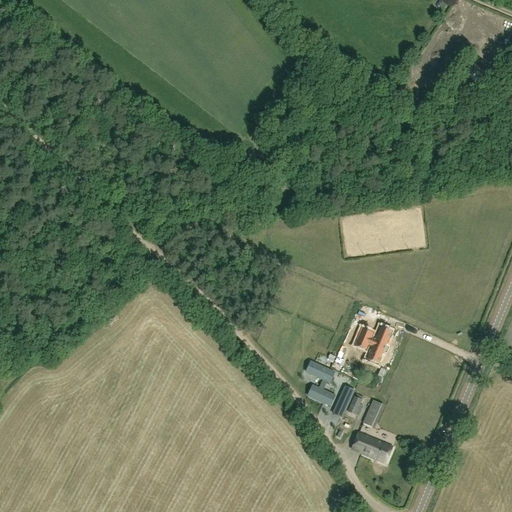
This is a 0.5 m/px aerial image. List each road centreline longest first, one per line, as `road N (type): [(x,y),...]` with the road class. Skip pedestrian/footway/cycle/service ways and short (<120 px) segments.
road 1 (track): [(158,253),(284,377),(337,455)]
road 2 (tertiary): [(418,511),(511,286)]
road 3 (track): [(158,253),(194,222),(266,208),(285,195),(271,159),(238,139)]
road 4 (track): [(0,103),(158,253)]
